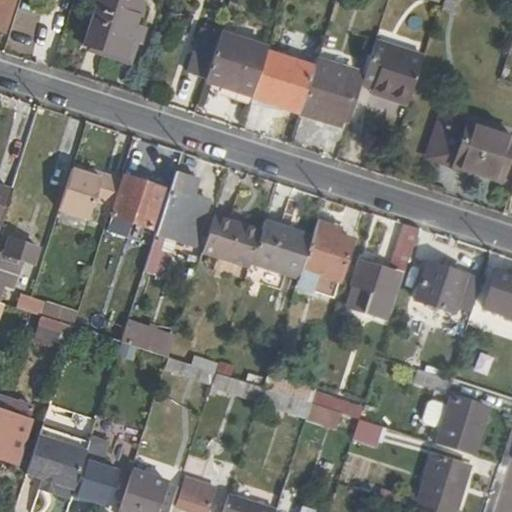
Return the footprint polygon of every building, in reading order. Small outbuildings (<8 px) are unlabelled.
[(0,0),(0,30),(4,32),(15,0),(0,0)] [(122,0),(100,0),(85,45),(125,58),(131,41),(140,45),(145,29),(136,26),(143,7),(122,0)] [(511,0),(487,0),(497,3),(501,4),(511,8),(511,0)] [(501,4),(498,11),(509,15),(511,8),(501,4)] [(221,34),(205,82),(254,97),(269,55),(270,51),(221,34)] [(365,80),(364,85),(376,89),(377,90),(379,86),(385,89),(382,98),(409,107),(426,59),(378,43),(365,80)] [(269,55),(254,97),(285,108),(287,105),(301,111),(315,71),(269,55)] [(322,64),(305,113),(342,126),(344,119),(351,121),(364,85),(365,80),(358,77),(322,64)] [(376,89),(373,95),(382,98),(385,89),(379,86),(377,90),(376,89)] [(444,115),(430,158),(442,163),(457,119),(444,115)] [(511,139),(457,119),(442,163),(502,184),(511,155),(511,139)] [(176,173),(156,234),(152,247),(188,258),(201,220),(185,214),(189,204),(197,180),(176,173)] [(124,178),(112,216),(150,228),(162,190),(124,178)] [(0,188),(0,225),(1,226),(12,192),(0,188)] [(213,217),(201,254),(248,269),(260,233),(213,217)] [(318,224),(297,287),(334,299),(355,236),(318,224)] [(405,226),(396,255),(411,260),(420,230),(405,226)] [(0,256),(0,288),(6,290),(16,262),(33,267),(38,251),(8,241),(3,257),(0,256)] [(361,264),(352,289),(369,295),(363,314),(384,321),(399,277),(361,264)] [(428,266),(417,301),(470,318),(482,283),(428,266)] [(511,275),(496,271),(484,308),(511,317),(511,275)] [(23,299),(18,311),(23,313),(27,300),(23,299)] [(23,313),(72,328),(75,316),(27,300),(23,313)] [(120,344),(167,359),(171,347),(124,331),(120,344)] [(186,380),(252,397),(255,385),(229,378),(231,367),(192,357),(186,380)] [(425,371),(421,385),(446,394),(451,380),(450,379),(425,371)] [(263,391),(281,396),(310,406),(313,395),(267,380),(263,391)] [(313,395),(310,406),(338,415),(358,422),(361,411),(313,395)] [(281,396),(278,406),(307,415),(310,406),(281,396)] [(454,400),(439,448),(456,453),(458,449),(472,454),(486,411),(454,400)] [(429,402),(422,422),(436,427),(443,406),(429,402)] [(338,415),(310,406),(307,415),(305,421),(333,430),(338,415)] [(0,415),(0,461),(15,466),(28,425),(0,415)] [(88,442),(40,427),(24,474),(72,490),(82,461),(88,442)] [(90,437),(82,461),(100,467),(108,443),(90,437)] [(433,457),(420,496),(416,495),(412,508),(423,511),(455,511),(457,508),(469,468),(433,457)] [(72,490),(71,494),(108,507),(119,473),(100,467),(82,461),(72,490)] [(129,474),(116,511),(168,511),(175,490),(129,474)] [(183,482),(174,508),(185,511),(205,511),(208,505),(210,505),(214,493),(183,482)]
